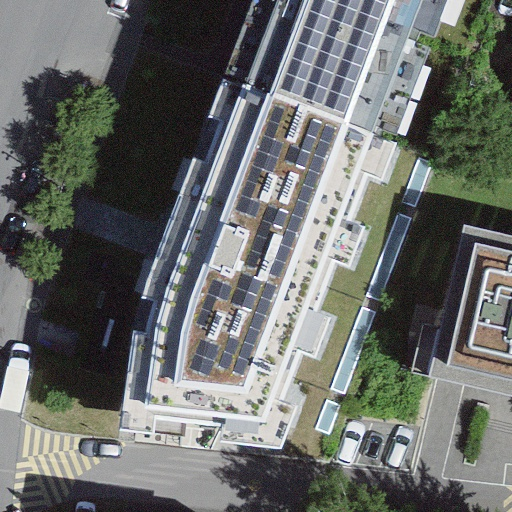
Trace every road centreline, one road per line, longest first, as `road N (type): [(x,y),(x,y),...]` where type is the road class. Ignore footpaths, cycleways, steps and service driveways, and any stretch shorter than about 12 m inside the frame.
road 1 (residential): [(474,511),(0,468)]
road 2 (residential): [(0,118),(42,0)]
